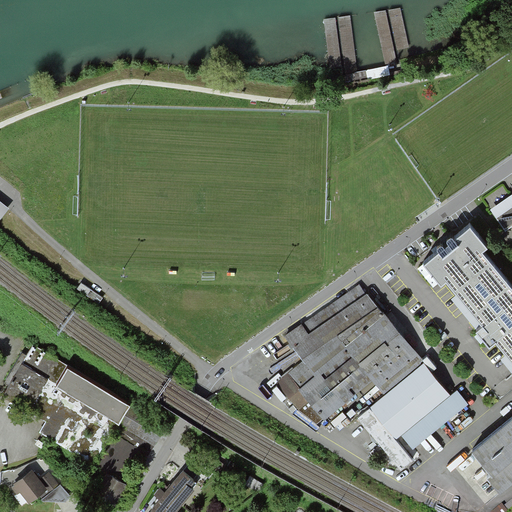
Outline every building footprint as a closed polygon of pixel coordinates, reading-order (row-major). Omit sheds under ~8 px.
[(511,189),(490,205),(505,226),(511,220),(511,189)] [(485,242),(468,221),(448,238),(423,258),(439,277),(444,274),(481,319),(474,324),(480,332),(488,341),(495,335),(511,355),(511,286),(479,247),(485,242)] [(310,329),(292,343),(304,359),(279,378),(313,423),(373,377),(383,390),(356,411),(399,467),(413,456),(395,434),(450,392),(360,276),(303,320),(310,329)] [(80,281),(76,287),(97,301),(101,295),(80,281)] [(283,331),(292,343),(310,329),(303,320),(301,318),(283,331)] [(132,400),(35,342),(15,377),(5,392),(48,417),(41,429),(95,460),(115,429),(131,403),(132,400)] [(168,427),(131,403),(115,429),(146,448),(152,452),(168,427)] [(511,483),(511,416),(472,449),(505,489),(511,483)] [(115,429),(95,460),(110,469),(125,479),(127,476),(146,448),(115,429)] [(227,462),(213,452),(205,463),(219,473),(227,462)] [(183,473),(193,481),(200,473),(190,464),(183,473)] [(113,506),(129,481),(125,479),(110,469),(94,494),(113,506)] [(50,470),(39,480),(47,490),(38,496),(42,501),(66,502),(73,496),(50,470)] [(34,474),(31,471),(11,487),(17,495),(21,492),(30,503),(38,496),(47,490),(39,480),(34,474)] [(158,500),(150,511),(176,511),(198,485),(193,481),(183,473),(181,471),(164,492),(159,488),(156,492),(153,496),(158,500)] [(256,487),(261,479),(248,472),(244,480),(256,487)]
